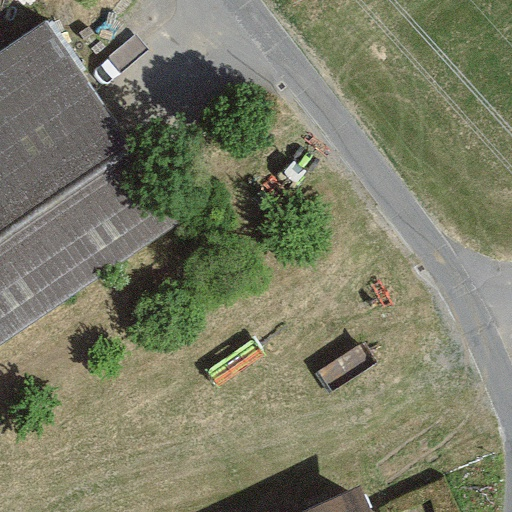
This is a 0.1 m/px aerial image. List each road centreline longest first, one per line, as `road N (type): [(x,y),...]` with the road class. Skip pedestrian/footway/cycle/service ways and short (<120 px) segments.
road 1 (unclassified): [(237,0),(457,293)]
road 2 (unclassified): [(457,293),(511,407)]
